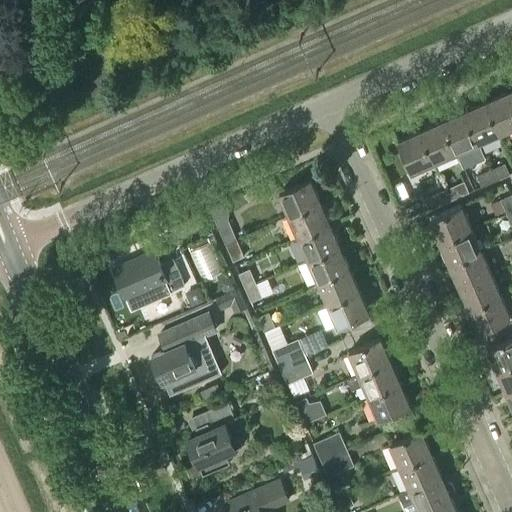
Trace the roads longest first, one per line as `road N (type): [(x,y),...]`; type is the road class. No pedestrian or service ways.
road 1 (residential): [(511,510),(332,107)]
road 2 (residential): [(8,248),(332,107)]
road 3 (secondary): [(121,511),(8,248)]
road 4 (residential): [(332,107),(511,27)]
